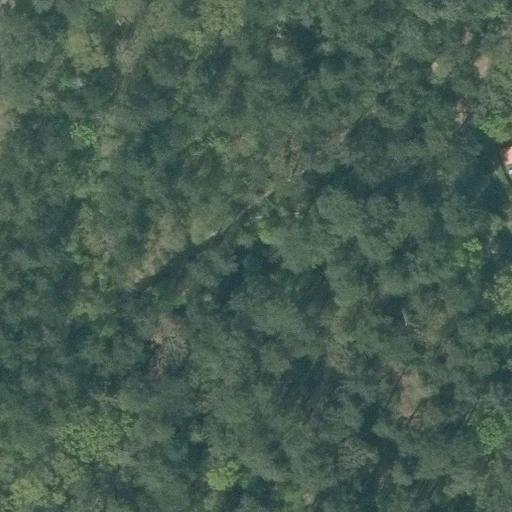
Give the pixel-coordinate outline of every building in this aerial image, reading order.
[(95,41),(94,12),(61,12),(62,36),(53,36),(53,47),(65,47),(65,42),(95,41)] [(438,20),(421,17),(419,35),(435,38),(438,20)] [(295,77),(293,77),(293,97),(305,97),(305,91),(316,91),(316,77),(295,77)] [(109,143),(87,141),(85,177),(107,179),(109,143)] [(83,482),(69,483),(69,488),(66,488),(67,503),(77,502),(76,496),(84,496),(83,482)]
